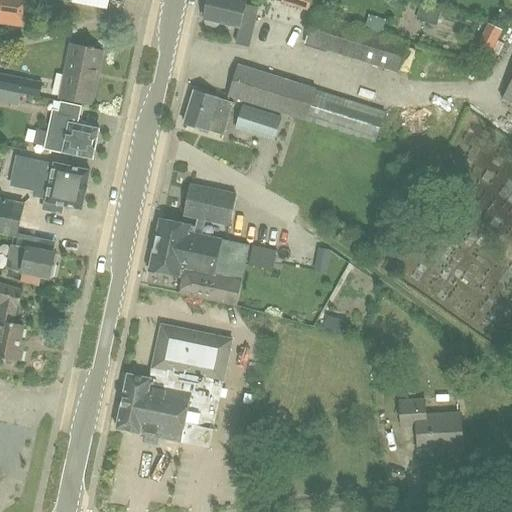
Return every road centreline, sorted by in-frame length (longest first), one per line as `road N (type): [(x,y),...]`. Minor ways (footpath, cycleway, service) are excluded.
road 1 (tertiary): [(66,511),(173,0)]
road 2 (track): [(296,215),(511,369)]
road 3 (unclassified): [(511,504),(392,511)]
